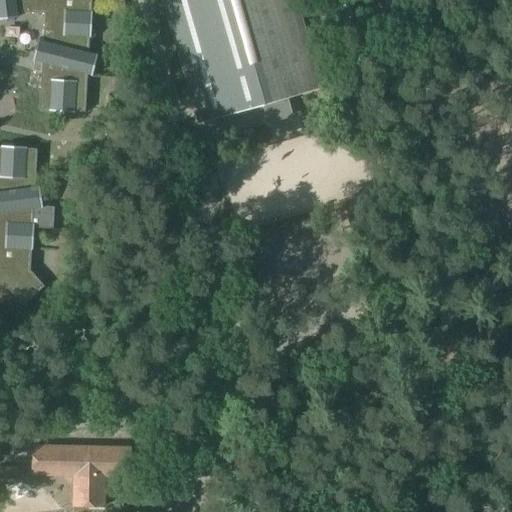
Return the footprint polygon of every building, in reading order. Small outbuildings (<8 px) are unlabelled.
[(0,0),(0,19),(18,16),(17,12),(44,13),(42,40),(38,39),(32,60),(41,63),(38,109),(49,109),(48,110),(74,112),(74,111),(84,111),(87,74),(91,75),(97,54),(88,51),(89,37),(90,37),(91,11),(90,11),(90,0),(0,0)] [(166,0),(201,121),(320,87),(321,86),(295,0),(166,0)] [(324,0),(330,21),(354,14),(349,0),(324,0)] [(26,147),(0,145),(0,146),(0,288),(8,289),(22,304),(43,285),(29,270),(31,249),(32,249),(33,223),(55,225),(56,208),(42,207),(39,185),(34,186),(36,149),(26,148),(26,147)] [(0,454),(16,455),(16,443),(0,442),(0,454)] [(129,476),(129,446),(31,444),(31,475),(72,475),(71,505),(104,506),(104,476),(129,476)] [(0,478),(16,479),(16,467),(0,466),(0,478)]
